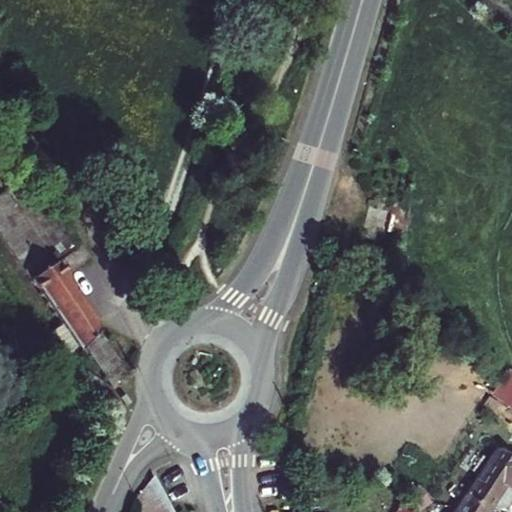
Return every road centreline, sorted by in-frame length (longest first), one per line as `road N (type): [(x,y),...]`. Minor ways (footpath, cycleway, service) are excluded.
road 1 (track): [(134,312),(234,0)]
road 2 (track): [(157,348),(0,105)]
road 3 (secondary): [(265,370),(267,330),(292,270),(313,159)]
road 4 (secondary): [(313,159),(256,274),(205,320)]
road 5 (secondary): [(313,159),(362,0)]
road 6 (residential): [(148,382),(105,507)]
